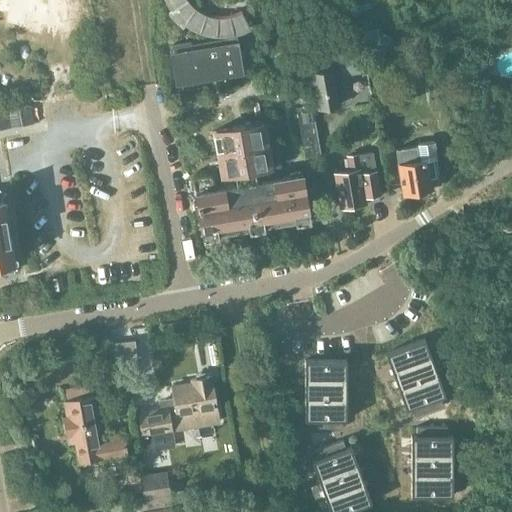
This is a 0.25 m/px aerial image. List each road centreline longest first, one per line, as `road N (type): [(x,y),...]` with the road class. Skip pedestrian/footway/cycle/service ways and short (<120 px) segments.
road 1 (residential): [(0,332),(311,275),(511,162)]
road 2 (track): [(133,0),(149,132)]
